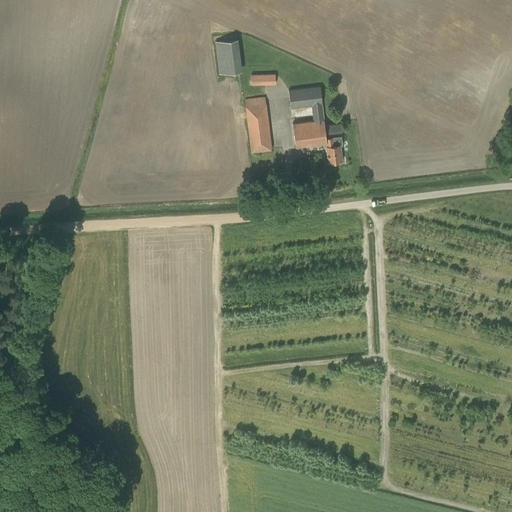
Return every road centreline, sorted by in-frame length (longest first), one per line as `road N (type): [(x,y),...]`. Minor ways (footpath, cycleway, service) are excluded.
road 1 (track): [(0,232),(272,214)]
road 2 (unclassified): [(511,185),(272,214)]
